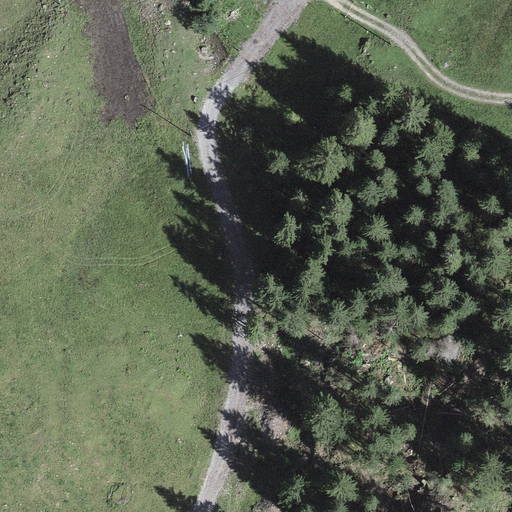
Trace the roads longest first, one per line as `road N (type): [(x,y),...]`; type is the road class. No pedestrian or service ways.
road 1 (track): [(200,511),(234,401),(249,290),(213,158),(214,129),(225,94),(306,0)]
road 2 (track): [(340,0),(394,33),(441,85),(511,99)]
